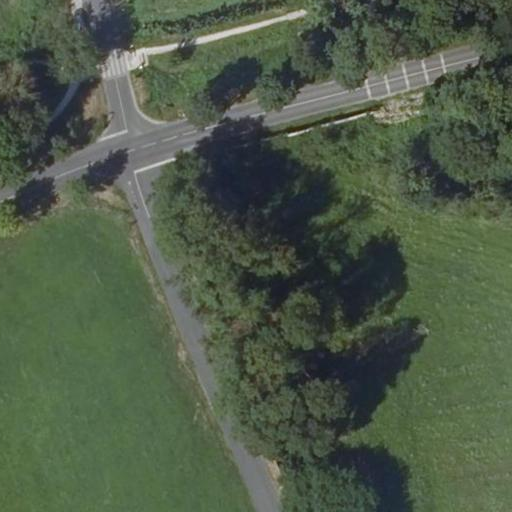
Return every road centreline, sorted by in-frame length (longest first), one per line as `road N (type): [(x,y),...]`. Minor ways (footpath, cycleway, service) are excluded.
road 1 (secondary): [(511,50),(119,151)]
road 2 (tertiary): [(273,511),(119,151)]
road 3 (unknown): [(146,52),(170,74),(468,0)]
road 4 (tertiary): [(119,151),(89,0)]
road 5 (secondary): [(119,151),(0,200)]
